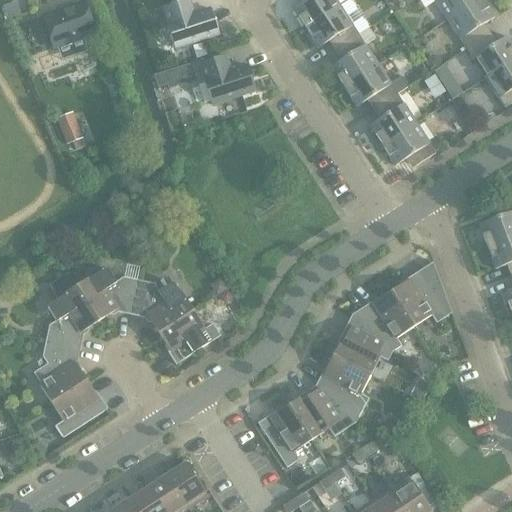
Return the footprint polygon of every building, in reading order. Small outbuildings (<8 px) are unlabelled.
[(306,29),(340,7),(335,0),(305,0),(292,9),(306,29)] [(433,0),(447,21),(478,0),(433,0)] [(482,0),(478,0),(447,21),(466,50),(486,37),(480,27),(494,18),(482,0)] [(176,50),(218,36),(209,9),(194,14),(190,1),(163,10),(176,50)] [(60,11),(42,17),(53,48),(95,34),(84,2),(70,7),(71,8),(60,12),(60,11)] [(340,7),(306,29),(318,49),(332,39),(339,49),(359,36),(340,7)] [(359,36),(339,49),(345,58),(331,68),(344,88),(378,65),(359,36)] [(485,80),(511,62),(511,45),(507,37),(493,46),(486,37),(466,50),(485,80)] [(430,56),(426,64),(438,69),(442,60),(430,56)] [(213,106),(255,92),(246,66),(231,71),(226,57),(200,66),(213,106)] [(511,62),(485,80),(505,109),(511,104),(511,62)] [(191,64),(181,68),(185,80),(196,77),(191,64)] [(377,108),(397,95),(378,65),(344,88),(357,108),(371,98),(377,108)] [(445,65),(434,72),(441,82),(451,76),(445,65)] [(163,74),(153,78),(157,90),(167,86),(163,74)] [(397,95),(377,108),(383,117),(369,127),(382,147),(416,124),(397,95)] [(460,97),(452,102),(460,114),(468,109),(460,97)] [(57,120),(67,144),(82,138),(73,114),(57,120)] [(416,124),(382,147),(395,167),(409,157),(415,167),(435,154),(416,124)] [(487,247),(511,238),(511,199),(490,208),(494,219),(478,225),(487,247)] [(511,238),(487,247),(495,270),(511,264),(511,267),(511,238)] [(391,293),(414,328),(431,316),(436,324),(452,314),(433,263),(407,280),(409,282),(391,293)] [(131,316),(139,281),(123,278),(116,283),(107,269),(96,277),(95,275),(76,288),(99,322),(116,311),(118,313),(131,316)] [(49,326),(46,342),(80,349),(83,336),(81,333),(99,322),(76,288),(68,274),(49,286),(58,301),(47,308),(56,322),(49,326)] [(220,278),(209,286),(216,297),(218,295),(227,289),(220,278)] [(159,335),(193,312),(181,294),(180,294),(173,283),(159,292),(154,285),(139,281),(131,316),(144,319),(147,317),(159,335)] [(227,289),(218,295),(222,301),(228,303),(233,299),(227,289)] [(511,289),(503,293),(511,315),(511,314),(511,289)] [(352,316),(392,353),(401,347),(396,339),(414,328),(391,293),(373,304),(372,303),(352,316)] [(193,312),(159,335),(170,352),(168,354),(176,366),(220,337),(213,325),(204,330),(193,312)] [(343,339),(333,358),(370,376),(379,358),(388,362),(392,353),(352,316),(340,338),(343,339)] [(52,404),(86,382),(75,364),(77,362),(80,349),(46,342),(42,358),(47,365),(33,374),(40,385),(40,386),(52,404)] [(316,386),(357,423),(369,399),(360,395),(370,376),(333,358),(323,376),(321,375),(316,386)] [(86,382),(52,404),(63,422),(55,427),(63,439),(108,410),(100,398),(98,399),(86,382)] [(289,407),(311,441),(329,430),(334,438),(357,423),(316,386),(305,393),(306,395),(289,407)] [(311,441),(289,407),(271,418),(270,416),(258,424),(287,469),(299,461),(294,453),(311,441)] [(389,419),(378,425),(384,435),(395,428),(389,419)] [(363,449),(368,457),(379,450),(373,442),(363,449)] [(368,457),(363,449),(352,456),(358,464),(368,457)] [(331,456),(324,460),(330,469),(340,463),(336,458),(331,456)] [(167,476),(189,510),(207,497),(186,464),(167,476)] [(329,477),(335,485),(345,478),(340,470),(329,477)] [(149,488),(164,511),(184,511),(189,510),(167,476),(149,488)] [(335,485),(329,477),(319,484),(324,492),(335,485)] [(390,491),(404,511),(430,511),(431,511),(409,479),(390,491)] [(131,499),(138,511),(164,511),(149,488),(131,499)] [(372,502),(378,511),(404,511),(390,491),(372,502)] [(293,500),(298,508),(309,501),(304,493),(293,500)] [(113,511),(138,511),(131,499),(113,511)] [(292,511),(298,508),(293,500),(283,507),(285,511),(292,511)] [(378,511),(372,502),(357,511),(378,511)]
